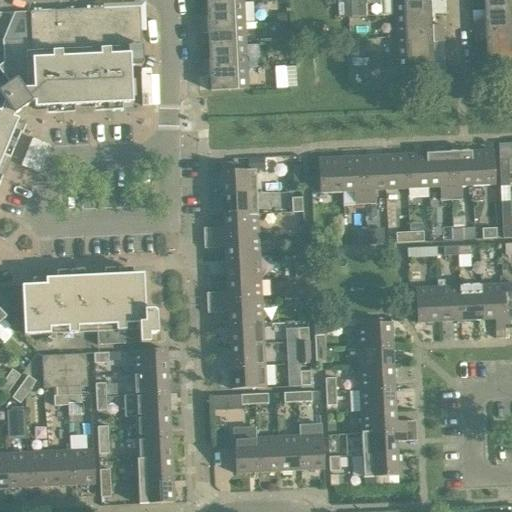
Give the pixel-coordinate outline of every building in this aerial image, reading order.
[(357,17),(356,0),(343,0),(344,17),(357,17)] [(379,0),(380,16),(393,15),(431,14),(430,0),(436,0),(379,0)] [(511,0),(483,0),(484,11),(511,10),(511,0)] [(196,27),(245,24),(244,3),(206,5),(207,18),(196,18),(196,27)] [(14,116),(32,103),(33,110),(133,105),(131,67),(141,67),(144,65),(141,7),(14,14),(3,42),(4,63),(0,65),(0,71),(10,85),(4,88),(0,82),(0,16),(1,14),(0,13),(0,181),(2,177),(1,177),(8,158),(10,158),(20,133),(14,131),(19,120),(13,117),(14,116)] [(474,25),(474,33),(511,31),(511,10),(484,11),(485,24),(474,25)] [(431,27),(431,14),(393,15),(394,37),(443,35),(443,26),(431,27)] [(246,46),(245,24),(196,27),(197,35),(208,34),(208,48),(246,46)] [(486,41),(486,54),(511,52),(511,31),(474,33),(475,41),(486,41)] [(394,37),(396,59),(433,58),(432,43),(443,43),(443,35),(394,37)] [(198,61),(198,70),(247,67),(246,46),(208,48),(209,61),(198,61)] [(511,75),(511,52),(486,54),(487,67),(476,68),(476,77),(511,75)] [(434,70),(433,58),(396,59),(397,81),(445,79),(445,70),(434,70)] [(248,90),(247,67),(198,70),(199,78),(210,77),(211,92),(248,90)] [(34,137),(23,164),(41,171),(52,144),(34,137)] [(493,151),(470,152),(472,187),(494,186),(493,151)] [(449,153),(451,201),(462,201),(461,187),(472,187),(470,152),(449,153)] [(427,154),(429,189),(440,188),(440,202),(451,201),(449,153),(427,154)] [(406,155),(407,190),(429,189),(427,154),(406,155)] [(407,190),(406,155),(384,156),(386,191),(407,190)] [(386,191),(384,156),(362,157),(365,206),(375,205),(375,192),(386,191)] [(365,206),(362,157),(341,158),(342,193),(353,192),(354,206),(365,206)] [(264,158),(248,159),(248,171),(265,170),(264,158)] [(342,193),(341,158),(318,159),(319,178),(311,179),(312,194),(342,193)] [(499,159),(499,173),(509,173),(508,159),(499,159)] [(222,195),(257,193),(256,171),(237,172),(237,164),(221,164),(222,195)] [(287,167),(288,190),(300,189),(299,166),(287,167)] [(509,173),(499,173),(500,187),(509,187),(509,173)] [(223,217),(258,215),(257,193),(222,195),(223,217)] [(292,213),(302,213),(302,198),(292,198),(292,213)] [(501,216),(511,216),(510,202),(501,202),(501,216)] [(370,206),(365,209),(366,216),(371,219),(376,216),(376,208),(370,206)] [(219,238),(259,237),(258,215),(223,217),(224,228),(219,228),(219,238)] [(511,216),(501,216),(502,239),(511,238),(511,227),(511,228),(511,216)] [(212,229),(204,229),(204,239),(219,238),(219,228),(212,229)] [(467,228),(452,229),(453,242),(468,241),(467,228)] [(482,240),(497,239),(496,228),(482,229),(482,240)] [(367,245),(383,244),(382,231),(366,232),(367,245)] [(351,246),(364,245),(363,232),(351,232),(351,246)] [(409,233),(410,243),(424,242),(423,232),(409,233)] [(410,243),(409,233),(396,233),(396,244),(410,243)] [(225,260),(260,258),(259,237),(219,238),(220,248),(225,248),(225,260)] [(219,238),(204,239),(205,249),(220,248),(219,238)] [(458,256),(458,246),(443,247),(444,256),(458,256)] [(471,246),(458,246),(458,256),(471,255),(471,246)] [(436,257),(436,248),(407,249),(408,259),(436,257)] [(226,281),(261,280),(260,258),(225,260),(226,281)] [(295,278),(306,277),(305,263),(294,263),(295,278)] [(104,345),(123,344),(140,343),(140,344),(158,343),(157,313),(154,311),(146,311),(144,274),(33,279),(34,286),(22,287),(24,337),(50,335),(50,329),(96,327),(97,345),(104,345)] [(222,303),(262,301),(261,280),(226,281),(227,293),(222,293),(222,303)] [(444,280),(438,281),(440,323),(461,322),(459,287),(445,288),(444,280)] [(417,324),(440,323),(438,281),(437,281),(437,288),(416,289),(417,324)] [(511,284),(503,285),(505,323),(505,328),(511,327),(511,284)] [(503,285),(481,286),(483,320),(495,320),(495,323),(505,323),(503,285)] [(481,286),(459,287),(461,322),(483,320),(481,286)] [(222,293),(207,294),(207,304),(222,303),(222,293)] [(228,324),(263,323),(262,301),(222,303),(223,313),(228,313),(228,324)] [(222,303),(207,304),(207,306),(208,314),(209,314),(216,313),(223,313),(222,303)] [(324,321),(314,321),(314,336),(325,335),(324,321)] [(229,346),(264,344),(263,323),(228,324),(229,346)] [(505,323),(495,323),(496,338),(505,338),(505,328),(505,323)] [(357,348),(392,346),(391,324),(356,326),(357,348)] [(298,329),(298,343),(309,342),(308,328),(298,329)] [(315,350),(325,350),(325,335),(314,336),(315,350)] [(309,342),(298,343),(299,356),(309,356),(309,342)] [(230,368),(265,366),(264,344),(229,346),(230,368)] [(358,370),(393,368),(392,346),(357,348),(358,370)] [(133,375),(168,373),(166,350),(132,352),(133,375)] [(325,350),(315,350),(316,364),(326,363),(325,350)] [(94,364),(109,363),(108,353),(104,353),(94,354),(94,364)] [(43,389),(88,387),(86,354),(42,357),(43,389)] [(265,366),(230,368),(232,390),(266,388),(265,366)] [(360,391),(394,389),(393,368),(358,370),(360,391)] [(4,381),(13,387),(20,376),(12,370),(4,381)] [(301,386),(311,386),(310,371),(300,372),(301,386)] [(134,396),(169,395),(168,373),(133,375),(134,396)] [(20,387),(28,393),(36,382),(28,376),(20,387)] [(325,379),(326,393),(336,392),(335,378),(325,379)] [(0,394),(5,398),(13,387),(4,381),(0,386),(0,394)] [(95,384),(96,398),(106,398),(106,383),(95,384)] [(20,404),(28,393),(20,387),(12,399),(20,404)] [(361,413),(395,411),(394,389),(360,391),(361,413)] [(298,403),(297,392),(283,393),(284,403),(298,403)] [(311,392),(297,392),(298,403),(311,402),(311,392)] [(336,392),(326,393),(326,406),(336,406),(336,392)] [(268,394),(254,395),(255,405),(268,404),(268,394)] [(68,396),(68,406),(82,405),(81,395),(68,396)] [(170,416),(169,395),(134,396),(123,397),(125,418),(135,418),(170,416)] [(255,405),(254,395),(240,395),(241,405),(255,405)] [(68,406),(68,396),(54,396),(54,407),(68,406)] [(106,398),(96,398),(97,412),(107,411),(106,398)] [(7,411),(7,429),(25,429),(24,411),(7,411)] [(362,434),(401,432),(401,422),(396,422),(395,411),(361,413),(362,434)] [(136,439),(171,438),(170,416),(135,418),(136,439)] [(416,421),(401,422),(401,432),(416,432),(416,421)] [(98,441),(108,441),(107,427),(97,428),(98,441)] [(301,471),(299,437),(299,430),(278,431),(278,438),(280,472),(301,471)] [(363,456),(397,454),(397,443),(402,442),(401,432),(362,434),(363,456)] [(416,432),(401,432),(402,442),(417,442),(416,432)] [(299,437),(301,471),(324,470),(322,436),(299,437)] [(137,461),(172,459),(171,438),(136,439),(137,461)] [(280,472),(278,438),(256,439),(258,473),(280,472)] [(258,473),(256,439),(234,440),(236,475),(258,473)] [(108,453),(108,441),(98,441),(99,454),(108,453)] [(70,452),(72,486),(94,485),(93,450),(70,452)] [(72,486),(70,452),(49,453),(50,487),(72,486)] [(27,454),(29,488),(50,487),(49,453),(27,454)] [(5,455),(7,489),(29,488),(27,454),(5,455)] [(397,454),(363,456),(364,478),(398,477),(397,454)] [(330,472),(340,471),(339,457),(329,457),(330,472)] [(138,482),(173,481),(172,459),(137,461),(138,482)] [(99,470),(100,484),(110,484),(110,470),(99,470)] [(173,481),(138,482),(139,505),(174,503),(173,481)] [(110,484),(100,484),(101,498),(111,497),(110,484)]
